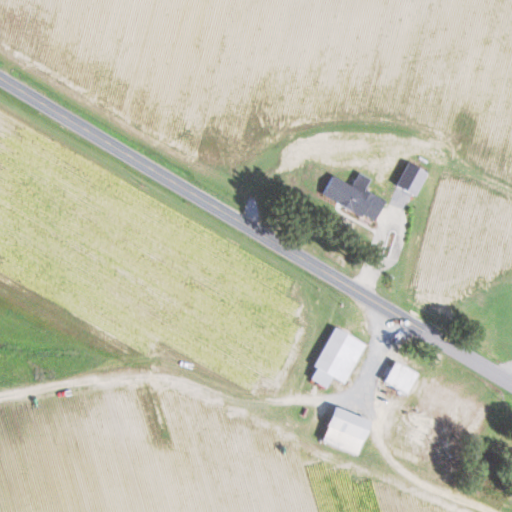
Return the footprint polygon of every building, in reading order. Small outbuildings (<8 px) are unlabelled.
[(395,186),(414,196),(427,173),(408,162),(395,186)] [(332,175),(321,196),(373,222),(384,200),(364,190),(370,178),(358,172),(352,185),(332,175)] [(330,378),(346,384),(364,342),(331,328),(314,368),(309,380),(326,387),(330,378)] [(382,383),(405,395),(416,373),(393,361),(382,383)] [(431,401),(439,385),(429,380),(421,396),(431,401)] [(356,455),(369,421),(332,407),(319,441),(356,455)] [(424,448),(435,419),(403,407),(392,436),(424,448)]
